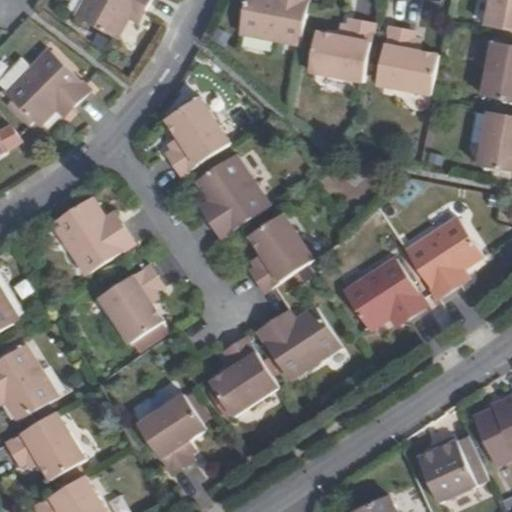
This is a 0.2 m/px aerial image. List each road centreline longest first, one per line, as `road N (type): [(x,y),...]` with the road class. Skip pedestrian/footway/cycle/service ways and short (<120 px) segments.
road 1 (residential): [(285,493),(511,344)]
road 2 (residential): [(228,314),(112,137)]
road 3 (residential): [(112,137),(164,75),(205,0)]
road 4 (residential): [(0,223),(112,137)]
